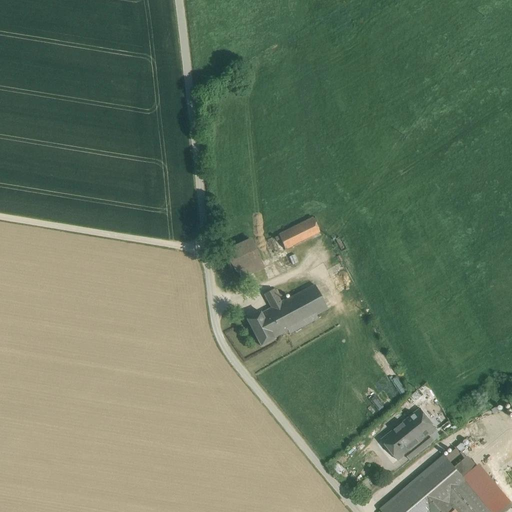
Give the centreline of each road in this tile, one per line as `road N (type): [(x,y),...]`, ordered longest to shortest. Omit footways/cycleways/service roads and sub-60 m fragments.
road 1 (unclassified): [(355,511),(215,331),(204,252)]
road 2 (unclassified): [(204,252),(177,0)]
road 3 (unclassified): [(0,217),(204,252)]
